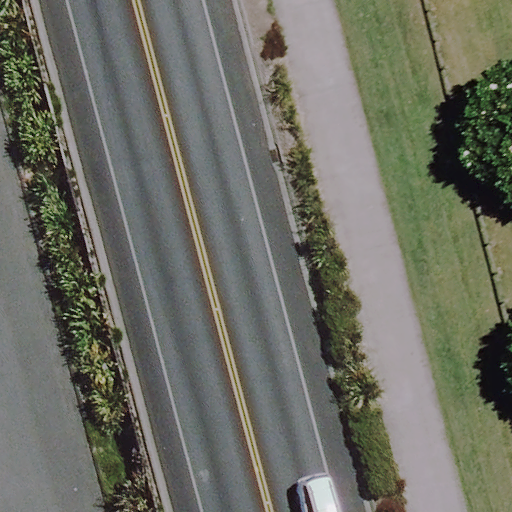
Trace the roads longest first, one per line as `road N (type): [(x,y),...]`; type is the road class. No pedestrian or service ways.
road 1 (primary): [(270,511),(132,0)]
road 2 (residential): [(51,511),(0,314)]
